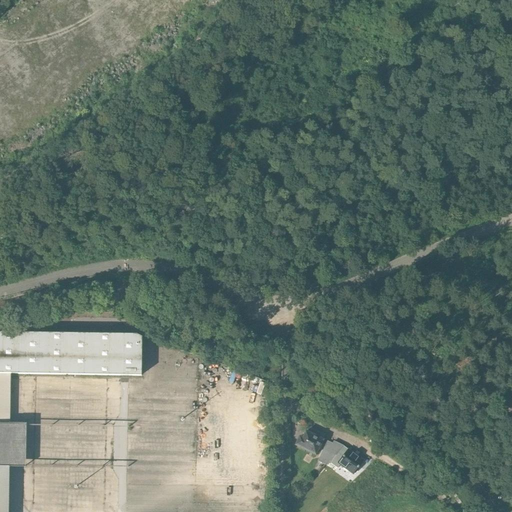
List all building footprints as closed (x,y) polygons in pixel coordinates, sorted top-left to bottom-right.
[(0,374),(8,375),(141,379),(142,339),(18,336),(0,335),(0,374)] [(21,425),(7,425),(0,424),(0,468),(5,468),(20,469),(21,425)] [(323,440),(305,431),(302,438),(299,436),(295,445),(315,455),(323,440)] [(332,445),(327,442),(318,461),(327,466),(342,446),(334,442),(332,445)] [(348,450),(342,446),(327,466),(335,471),(340,465),(338,464),(348,450)] [(363,461),(348,450),(338,464),(340,465),(354,475),(363,461)]
